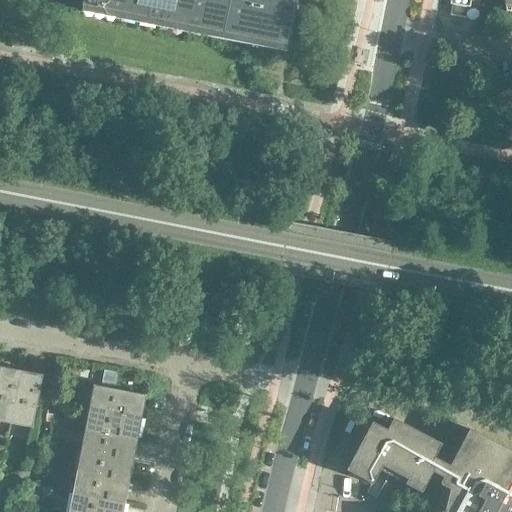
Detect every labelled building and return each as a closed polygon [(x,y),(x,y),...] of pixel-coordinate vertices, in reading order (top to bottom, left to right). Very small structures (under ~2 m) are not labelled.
[(86,0),(85,8),(119,14),(121,0),(86,0)] [(153,21),(156,0),(121,0),(119,14),(153,21)] [(187,27),(191,0),(156,0),(153,21),(187,27)] [(221,34),(227,0),(191,0),(187,27),(221,34)] [(227,0),(221,34),(255,40),(262,0),(227,0)] [(298,1),(292,0),(262,0),(255,40),(261,42),(290,47),(298,1)] [(511,13),(511,0),(450,0),(449,7),(453,7),(451,15),(465,17),(466,9),(470,10),(471,0),(487,0),(505,3),(506,14),(511,13)] [(0,417),(12,420),(21,373),(0,369),(0,417)] [(105,371),(102,385),(115,388),(118,373),(105,371)] [(44,377),(21,373),(12,420),(34,425),(44,377)] [(94,409),(142,419),(146,397),(98,387),(94,409)] [(138,440),(142,419),(94,409),(89,431),(138,440)] [(48,415),(47,422),(54,423),(55,416),(48,415)] [(511,511),(511,453),(471,431),(469,431),(450,467),(434,459),(441,446),(394,420),(388,431),(372,423),(347,471),(373,485),(383,467),(391,471),(389,475),(396,479),(398,475),(408,481),(406,486),(421,494),(433,473),(443,479),(440,484),(441,486),(447,489),(438,505),(447,509),(446,511),(511,511)] [(134,462),(138,440),(89,431),(85,452),(134,462)] [(81,474),(130,483),(134,462),(85,452),(81,474)] [(77,495),(126,505),(130,483),(81,474),(77,495)] [(18,493),(16,504),(35,508),(37,496),(18,493)] [(124,511),(126,505),(77,495),(74,511),(124,511)]
